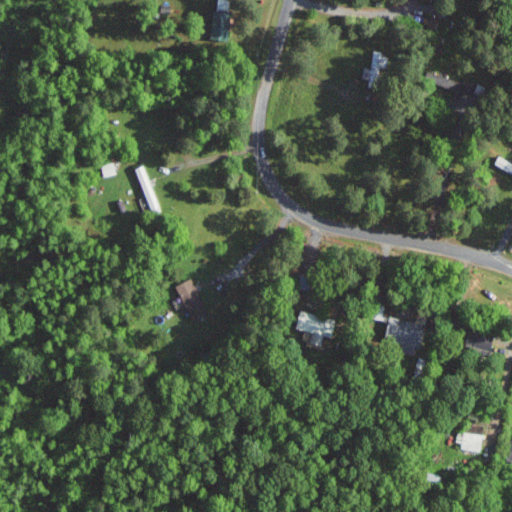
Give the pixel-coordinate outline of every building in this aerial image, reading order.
[(216,0),(212,41),(229,42),(233,0),(216,0)] [(372,68),(367,68),(365,85),(378,87),(380,66),(387,67),(389,53),(373,52),(372,68)] [(177,285),(193,320),(210,313),(193,277),(177,285)] [(295,328),(312,332),(310,342),(322,345),(324,335),(332,337),(337,319),(300,309),(295,328)] [(383,343),(416,349),(416,347),(423,348),(427,323),(387,317),(383,343)] [(466,345),(491,351),(495,336),(470,330),(466,345)] [(483,434),(460,431),(458,448),(482,450),(483,434)]
